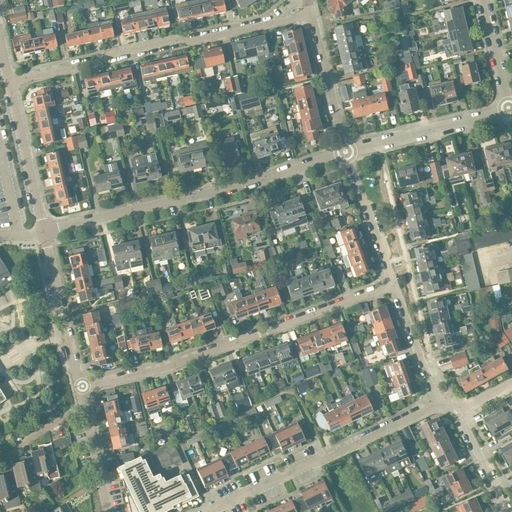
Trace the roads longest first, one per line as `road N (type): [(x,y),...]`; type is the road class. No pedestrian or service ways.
road 1 (residential): [(80,387),(186,360),(392,286)]
road 2 (residential): [(311,13),(9,82)]
road 3 (residential): [(44,230),(344,153)]
road 4 (residential): [(211,511),(440,402)]
road 5 (residential): [(378,143),(427,345),(423,361)]
road 6 (residential): [(80,387),(44,230)]
road 7 (residential): [(44,230),(9,82)]
road 8 (residential): [(311,13),(344,153)]
road 9 (residential): [(392,286),(344,153)]
road 10 (residential): [(378,143),(507,108)]
road 11 (residential): [(107,511),(80,387)]
road 12 (residential): [(0,137),(19,235),(44,230)]
